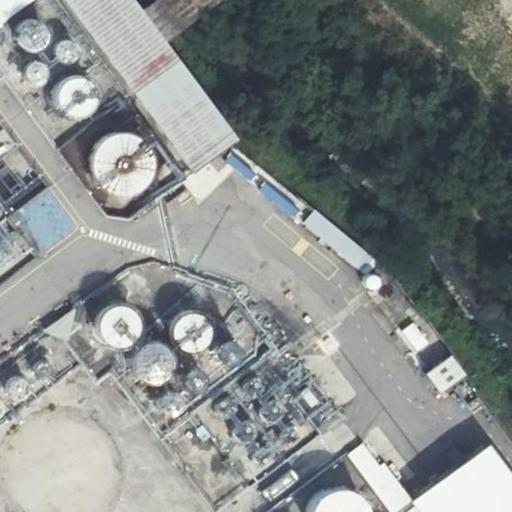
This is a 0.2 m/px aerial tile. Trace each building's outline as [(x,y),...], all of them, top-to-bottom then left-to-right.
[(63,0),(189,170),(240,128),(144,0),(63,0)] [(27,28),(19,27),(16,27),(10,31),(7,35),(5,45),(7,50),(13,56),(23,58),(27,57),(33,52),(36,48),(37,41),(36,36),(31,30),(27,28)] [(63,55),(56,52),(54,52),(48,57),(49,64),(52,68),(58,68),(64,65),(65,59),(63,55)] [(40,70),(34,68),(32,68),(27,72),(26,78),(30,83),(36,84),(41,81),(43,76),(40,70)] [(74,85),(64,84),(59,85),(53,88),(48,93),(45,99),(45,110),(47,116),(53,123),(62,127),(72,127),(81,121),(86,116),(88,110),(88,103),(85,93),(80,88),(74,85)] [(115,137),(104,136),(97,138),(91,142),(86,148),(83,155),(83,166),(89,176),(95,182),(103,184),(114,184),(121,180),(129,172),(131,165),(131,157),(127,146),(122,141),(115,137)] [(231,143),(219,157),(354,269),(366,255),(231,143)] [(196,177),(199,182),(213,172),(209,167),(196,177)] [(0,246),(0,267),(10,260),(11,254),(8,249),(3,247),(0,246)] [(359,283),(365,285),(366,285),(370,284),(373,280),(374,273),(369,268),(363,266),(358,270),(355,277),(359,283)] [(199,289),(192,285),(189,286),(183,289),(181,292),(181,299),(185,305),(193,307),(199,304),(203,296),(199,289)] [(419,367),(433,357),(448,347),(402,288),(382,303),(374,309),(419,367)] [(125,299),(118,299),(112,300),(105,306),(101,311),(99,320),(101,327),(104,332),(109,337),(115,339),(125,339),(133,335),(137,330),(140,324),(140,314),(133,304),(125,299)] [(225,305),(217,302),(215,303),(208,307),(206,315),(211,322),(219,324),(226,319),(228,313),(225,305)] [(197,327),(191,327),(187,327),(180,332),(176,337),(174,345),(175,351),(181,360),(189,364),(195,364),(203,361),(208,357),(211,352),(212,343),(209,335),(205,331),(197,327)] [(245,331),(240,329),(238,330),(233,335),(233,340),(236,344),(243,345),(248,342),(249,336),(245,331)] [(157,341),(147,340),(143,341),(135,346),(131,352),(129,361),(131,367),(134,373),(140,378),(149,380),(155,380),(161,377),(167,370),(170,364),(169,355),(167,349),(162,344),(157,341)] [(261,353),(255,351),(253,352),(249,354),(247,358),(248,362),(251,367),(259,367),(263,363),(264,358),(261,353)] [(468,377),(453,357),(426,376),(440,396),(468,377)] [(52,360),(44,358),(41,358),(38,360),(34,366),(35,373),(40,378),(47,380),(54,375),(56,367),(52,360)] [(232,361),(227,359),(225,359),(221,362),(219,367),(222,373),(228,375),(233,373),(235,366),(232,361)] [(198,382),(192,381),(189,381),(183,387),(183,395),(185,399),(189,402),(196,402),(202,397),(203,389),(198,382)] [(222,385),(216,383),(214,383),(210,387),(209,392),(213,398),(219,399),(223,396),(225,390),(222,385)] [(16,388),(10,387),(8,387),(2,392),(2,398),(6,405),(13,406),(19,404),(21,395),(20,391),(16,388)] [(175,396),(168,395),(165,395),(159,401),(159,409),(164,415),(172,416),(179,411),(180,403),(175,396)] [(271,398),(265,404),(264,406),(265,413),(272,418),(280,416),(284,410),(282,402),(277,399),(271,398)] [(255,422),(249,418),(243,419),(238,422),(237,426),(237,430),(240,435),(249,438),(255,434),(257,429),(255,422)] [(296,421),(287,421),(286,422),(280,429),(280,435),(281,439),(288,444),(293,445),(298,443),(304,436),(302,426),(296,421)] [(265,440),(260,441),(259,442),(254,449),(255,457),(258,460),(264,463),(271,461),(274,459),(277,454),(276,446),(269,440),(265,440)] [(315,448),(309,447),(308,447),(301,451),(300,458),(305,465),(309,467),(314,466),(318,461),(319,453),(315,448)] [(284,467),(277,468),(276,469),(273,476),(275,483),(281,487),(288,485),(293,477),(291,471),(284,467)] [(347,491),(333,489),(324,491),(313,499),(308,507),(306,511),(364,511),(364,507),(355,496),(347,491)]
